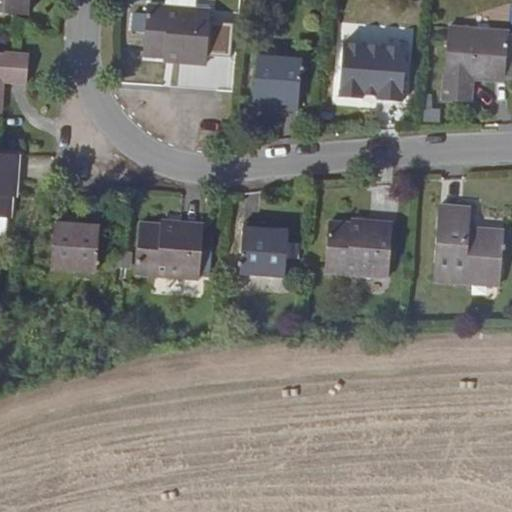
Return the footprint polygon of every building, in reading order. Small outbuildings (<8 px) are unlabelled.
[(0,0),(0,12),(26,15),(28,0),(0,0)] [(180,58),(180,62),(205,64),(210,11),(147,5),(143,55),(166,57),(180,58)] [(472,70),(504,73),(507,34),(448,29),(442,100),(469,103),(472,75),(472,70)] [(377,96),(376,100),(400,102),(405,49),(343,44),(338,93),(361,95),(377,96)] [(0,81),(2,82),(26,83),(28,56),(0,53),(0,81)] [(253,101),(269,102),(282,103),(281,108),(297,110),(301,61),(257,57),(253,101)] [(0,235),(5,236),(6,217),(10,217),(11,196),(12,179),(16,180),(18,156),(0,154),(0,235)] [(470,276),(499,278),(503,232),(468,228),(469,209),(439,206),(434,279),(469,282),(470,276)] [(99,223),(86,221),(85,225),(70,225),(55,223),(51,267),(95,271),(99,223)] [(392,225),(367,222),(367,226),(352,225),(329,222),(324,272),(387,277),(392,225)] [(202,226),(178,223),(178,228),(162,226),(140,224),(136,274),(198,279),(202,226)] [(258,230),(258,225),(243,224),(239,273),(284,276),(287,233),(270,231),(258,230)] [(498,285),(499,278),(470,276),(469,282),(498,285)]
